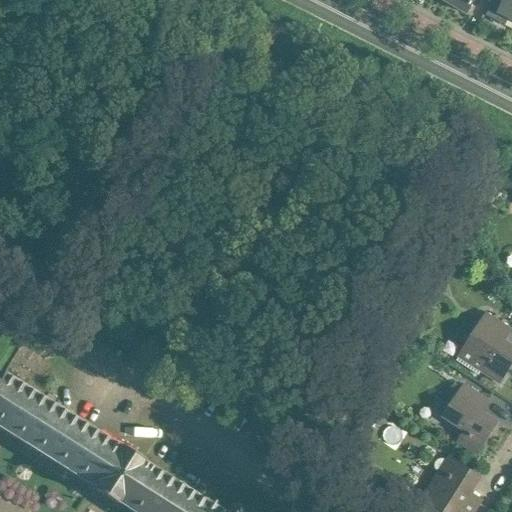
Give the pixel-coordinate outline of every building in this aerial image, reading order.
[(442,0),(466,14),(474,0),(442,0)] [(508,19),(511,20),(511,0),(493,0),(486,16),(505,25),(508,19)] [(511,345),(505,341),(511,330),(487,314),(466,346),(466,347),(457,361),(479,375),(481,372),(500,384),(511,364),(511,345)] [(0,511),(242,511),(241,508),(236,505),(231,505),(228,508),(225,511),(222,511),(142,462),(143,460),(119,445),(118,446),(2,373),(1,374),(0,372),(0,511)] [(489,401),(472,390),(464,385),(443,418),(465,432),(458,443),(477,455),(498,423),(499,422),(478,409),(484,400),(488,402),(489,401)] [(439,474),(423,499),(443,511),(475,511),(482,501),(480,500),(478,504),(469,498),(482,478),(481,477),(480,477),(463,467),(449,457),(447,460),(443,459),(439,459),(436,462),(435,466),(436,471),(439,474)]
